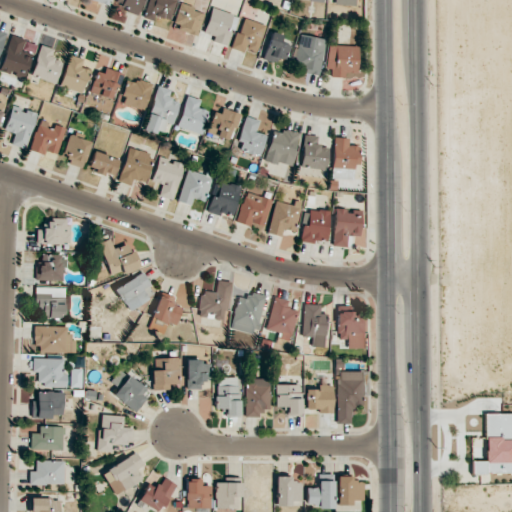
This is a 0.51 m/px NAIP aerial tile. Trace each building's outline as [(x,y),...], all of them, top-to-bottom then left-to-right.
[(116,0),(115,6),(138,13),(142,0),(116,0)] [(148,0),(144,15),(169,23),(176,0),(148,0)] [(173,27),(198,33),(203,13),(193,11),(194,6),(179,3),(173,27)] [(237,16),(211,8),(203,33),(212,36),(211,41),(227,46),(237,16)] [(265,26),(243,17),(232,47),(255,55),(265,26)] [(282,35),(271,31),(262,58),(274,63),(277,56),(285,59),(290,46),(279,42),(282,35)] [(319,74),(325,39),(299,34),(293,69),(319,74)] [(37,42),(9,36),(0,73),(24,78),(30,54),(34,55),(37,42)] [(53,48),(38,45),(32,78),(57,82),(60,60),(52,58),(53,48)] [(357,46),(328,45),(327,77),(344,77),(345,73),(357,74),(357,46)] [(81,67),(83,58),(67,55),(61,87),(83,92),(88,68),(81,67)] [(96,68),(90,93),(111,98),(113,89),(118,90),(122,74),(96,68)] [(126,80),(118,102),(143,111),(152,84),(137,79),(136,83),(126,80)] [(172,125),(179,101),(168,98),(170,89),(157,85),(144,129),(162,134),(165,123),(172,125)] [(198,108),(200,99),(186,95),(176,127),(200,134),(207,110),(198,108)] [(36,113),(12,105),(3,130),(14,133),(11,144),(24,149),(36,113)] [(219,113),(214,111),(206,132),(229,141),(239,114),(222,108),(219,113)] [(260,155),(265,134),(255,132),(258,120),(243,116),(236,150),(260,155)] [(50,122),(38,120),(30,151),(44,154),(44,151),(58,154),(64,127),(50,124),(50,122)] [(270,129),(266,162),(293,165),(297,133),(270,129)] [(90,141),(68,135),(63,153),(70,155),(68,164),(82,168),(90,141)] [(300,167),(325,169),(328,146),(316,145),(317,136),(303,135),(300,167)] [(353,179),(353,164),(357,164),(358,145),(348,145),(348,138),(333,137),(331,178),(353,179)] [(151,154),(128,147),(117,181),(132,186),(134,179),(143,182),(151,154)] [(119,159),(93,151),(87,168),(113,176),(119,159)] [(151,182),(161,184),(158,196),(173,200),(182,163),(172,161),(172,160),(157,157),(151,182)] [(191,205),(192,198),(204,202),(212,176),(187,169),(178,201),(191,205)] [(211,195),(206,210),(231,218),(241,187),(221,181),(216,197),(211,195)] [(272,200),(245,192),(235,222),(250,227),(251,223),(263,227),(272,200)] [(281,236),(283,229),(295,232),(301,205),(275,199),(267,233),(281,236)] [(332,246),(346,247),(346,236),(359,236),(360,210),(334,208),(332,246)] [(326,243),(329,211),(309,209),(307,226),(301,225),(300,240),(326,243)] [(67,244),(68,220),(46,219),(46,229),(36,229),(36,243),(67,244)] [(111,277),(140,265),(134,251),(129,252),(126,243),(113,249),(109,238),(97,243),(111,277)] [(35,280),(63,280),(63,254),(41,254),(41,265),(35,265),(35,280)] [(149,284),(143,272),(114,288),(127,311),(148,300),(142,288),(149,284)] [(229,282),(216,280),(215,292),(200,290),(198,318),(225,320),(229,282)] [(63,318),(64,288),(35,287),(34,317),(63,318)] [(175,326),(182,308),(173,305),(176,298),(160,292),(151,318),(175,326)] [(230,328),(255,334),(264,295),(248,292),(247,299),(237,297),(230,328)] [(264,329),(280,333),(279,338),(288,341),(296,310),(286,307),(288,301),(274,297),(264,329)] [(302,337),(313,337),(312,347),(325,347),(325,313),(319,313),(319,304),(302,304),(302,337)] [(347,348),(362,348),(363,313),(337,312),(336,340),(347,340),(347,348)] [(39,353),(74,352),(73,334),(67,334),(66,326),(33,327),(33,345),(39,345),(39,353)] [(177,357),(154,358),(154,370),(151,370),(152,389),(178,388),(177,357)] [(66,387),(66,374),(62,373),(62,358),(33,358),(33,386),(66,387)] [(200,389),(200,381),(208,381),(208,361),(186,361),(185,389),(200,389)] [(110,381),(118,387),(127,376),(120,370),(110,381)] [(351,424),(351,404),(362,404),(362,372),(337,371),(336,424),(351,424)] [(135,412),(146,398),(140,394),(145,388),(128,375),(113,395),(135,412)] [(237,417),(238,377),(215,377),(215,409),(222,409),(221,416),(237,417)] [(331,413),(332,378),(317,378),(317,389),(305,389),(305,412),(331,413)] [(245,417),(260,417),(260,410),(269,410),(269,379),(244,379),(245,417)] [(274,407),(286,407),(286,415),(299,415),(300,385),(275,384),(274,407)] [(31,400),(31,418),(50,418),(50,415),(62,415),(63,392),(37,391),(36,400),(31,400)] [(511,413),(484,414),(486,473),(511,472),(511,413)] [(132,428),(122,427),(122,416),(99,415),(98,451),(111,452),(111,443),(132,444),(132,428)] [(63,426),(39,426),(38,433),(30,433),(30,449),(62,450),(63,426)] [(143,465),(135,452),(103,471),(117,494),(142,479),(136,469),(143,465)] [(63,461),(35,460),(35,471),(29,471),(28,484),(63,485),(63,461)] [(485,474),(485,461),(472,461),(472,474),(485,474)] [(275,506),(301,506),(300,481),(291,481),(291,476),(275,476),(275,506)] [(362,482),(352,482),(352,476),(336,476),(336,505),(351,505),(351,500),(362,501),(362,482)] [(316,508),(333,508),(332,477),(317,477),(317,487),(305,488),(305,504),(316,504),(316,508)] [(158,488),(147,482),(137,502),(159,511),(173,483),(163,478),(158,488)] [(209,508),(210,486),(200,486),(200,479),(186,478),(186,508),(209,508)] [(241,482),(214,483),(214,509),(237,508),(237,498),(241,498),(241,482)] [(58,511),(59,499),(29,498),(28,511),(58,511)]
